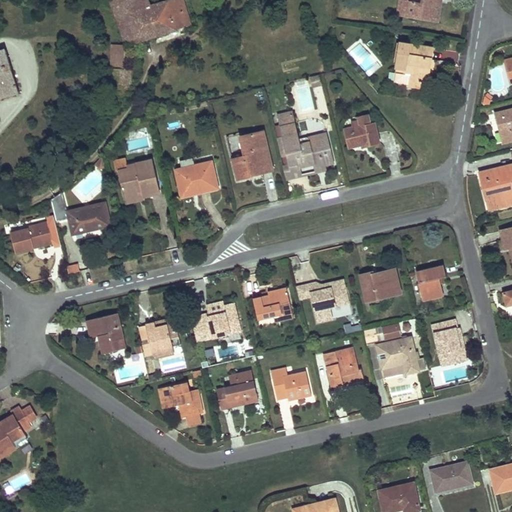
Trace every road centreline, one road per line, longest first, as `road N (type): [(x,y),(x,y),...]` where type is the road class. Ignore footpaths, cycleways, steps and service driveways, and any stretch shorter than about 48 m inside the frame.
road 1 (residential): [(457,209),(494,369),(483,393),(466,401),(195,460),(26,341)]
road 2 (residential): [(455,171),(254,217),(218,263)]
road 3 (residential): [(218,263),(457,209)]
road 4 (residential): [(218,263),(26,308)]
road 5 (residential): [(480,24),(455,171)]
